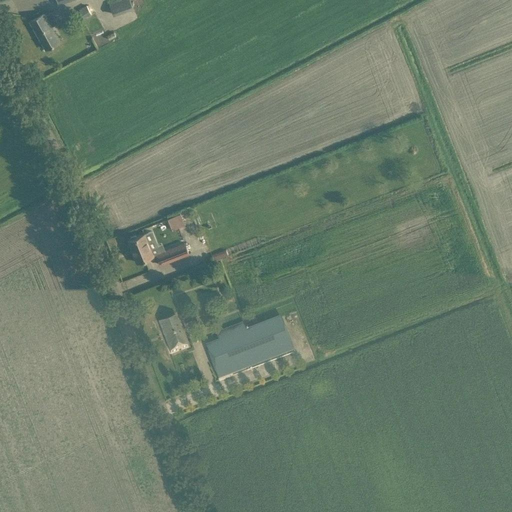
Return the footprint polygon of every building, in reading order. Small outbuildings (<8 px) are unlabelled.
[(114,12),(133,4),(131,0),(115,0),(110,2),(114,12)] [(79,9),(84,18),(92,14),(87,5),(79,9)] [(30,20),(46,48),(60,40),(44,13),(30,20)] [(181,212),(166,219),(171,230),(186,224),(181,212)] [(131,239),(128,240),(137,262),(153,255),(144,233),(136,236),(135,235),(131,237),(131,239)] [(185,242),(157,254),(161,264),(189,253),(185,242)] [(159,324),(170,354),(188,347),(176,317),(159,324)] [(211,362),(219,382),(294,353),(281,320),(248,332),(248,331),(246,332),(244,325),(227,331),(230,339),(219,343),(225,357),(211,362)] [(255,322),(246,325),(249,331),(257,327),(255,322)]
